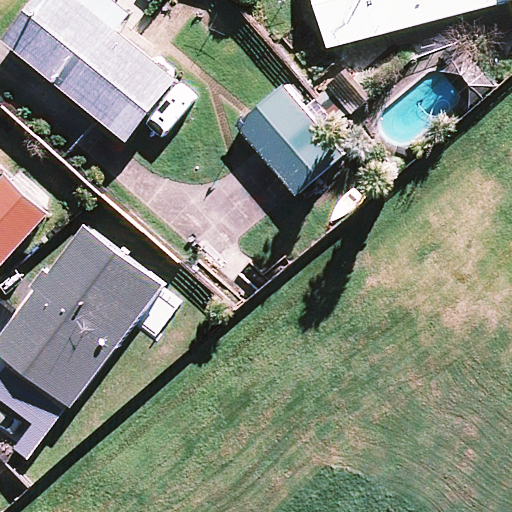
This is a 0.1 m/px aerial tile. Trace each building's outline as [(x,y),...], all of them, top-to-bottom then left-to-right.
[(132,13),(115,0),(40,0),(9,39),(131,138),(180,78),(119,29),(132,13)] [(511,0),(318,0),(330,47),(511,0)] [(499,85),(471,53),(448,73),(476,105),(499,85)] [(346,154),(287,86),(242,125),(302,193),(346,154)] [(70,279),(0,217),(0,349),(4,353),(70,279)] [(0,436),(19,418),(0,399),(0,436)]
